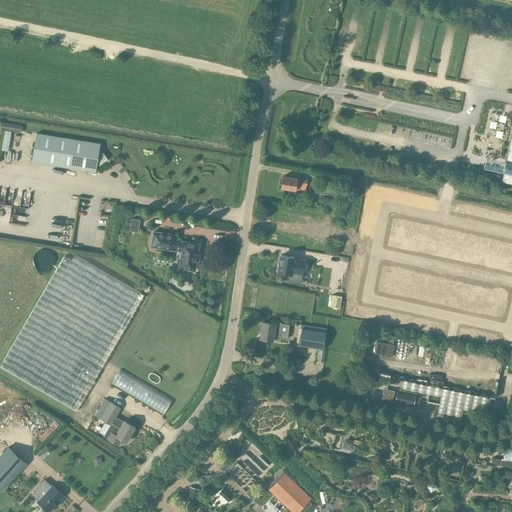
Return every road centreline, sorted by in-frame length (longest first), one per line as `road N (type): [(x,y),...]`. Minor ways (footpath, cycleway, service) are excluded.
road 1 (tertiary): [(109,511),(197,413),(224,369),(288,0)]
road 2 (unknown): [(270,80),(0,23)]
